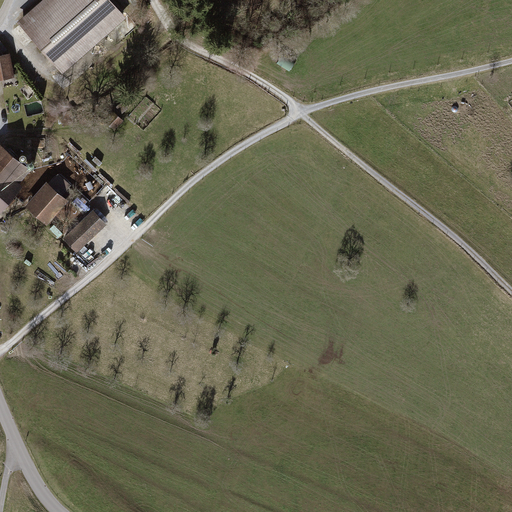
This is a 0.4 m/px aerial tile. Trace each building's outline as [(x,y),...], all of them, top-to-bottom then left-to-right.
[(127,17),(112,0),(40,0),(18,20),(63,72),(127,17)] [(0,76),(14,76),(12,52),(0,53),(0,76)] [(0,211),(24,185),(21,182),(31,169),(0,141),(0,211)] [(47,179),(24,204),(45,223),(69,197),(64,193),(72,184),(59,171),(49,182),(47,179)] [(93,209),(63,237),(77,251),(107,222),(93,209)]
